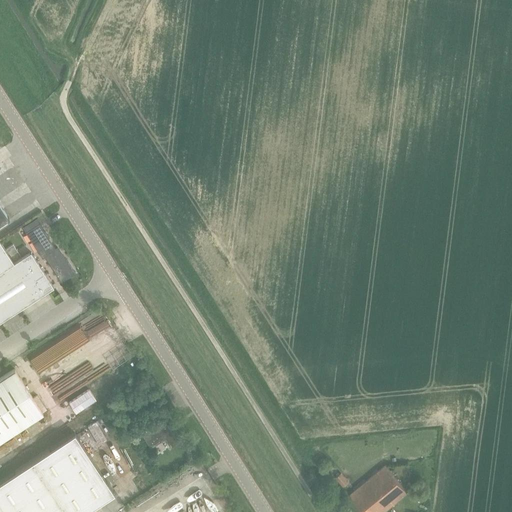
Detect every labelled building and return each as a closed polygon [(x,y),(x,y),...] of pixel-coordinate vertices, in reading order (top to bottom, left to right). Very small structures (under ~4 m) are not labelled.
[(0,321),(19,309),(21,308),(48,290),(53,287),(30,251),(20,258),(13,262),(9,256),(0,241),(0,223),(8,218),(0,205),(0,321)] [(42,257),(45,256),(55,249),(39,224),(26,232),(42,257)] [(62,281),(74,273),(57,247),(55,249),(45,256),(62,281)] [(0,440),(42,413),(42,412),(46,409),(37,395),(33,398),(14,369),(0,378),(0,440)] [(76,414),(96,400),(89,389),(68,402),(76,414)] [(178,443),(164,420),(141,434),(150,448),(165,439),(170,448),(178,443)] [(74,432),(31,460),(0,480),(0,511),(82,511),(113,492),(74,432)] [(382,511),(388,508),(407,491),(385,465),(350,495),(364,511),(382,511)] [(343,487),(349,482),(341,473),(336,477),(343,487)] [(214,511),(222,509),(218,495),(210,497),(214,511)]
